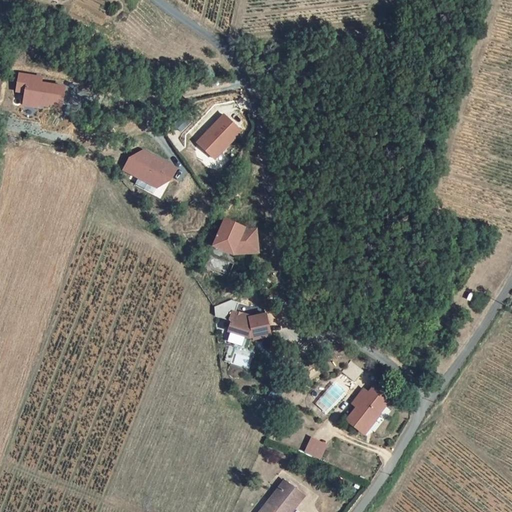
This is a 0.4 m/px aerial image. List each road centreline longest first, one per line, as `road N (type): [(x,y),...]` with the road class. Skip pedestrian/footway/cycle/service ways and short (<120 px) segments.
road 1 (unclassified): [(424,403),(347,348),(308,340),(288,324),(260,120),(240,69),(214,39),(158,0)]
road 2 (unclassified): [(511,278),(424,403)]
road 3 (unclassified): [(424,403),(356,511)]
